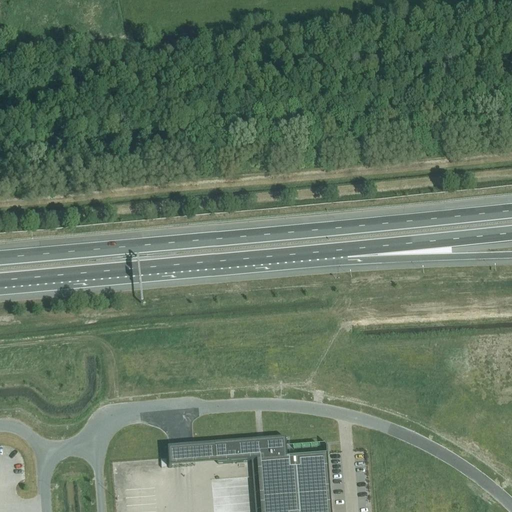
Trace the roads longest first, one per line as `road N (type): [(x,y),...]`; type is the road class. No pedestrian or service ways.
road 1 (motorway): [(511,209),(0,257)]
road 2 (unclassified): [(87,439),(127,413),(306,407),(414,439),(511,508)]
road 3 (motorway): [(0,281),(344,250)]
road 4 (motorway): [(344,250),(511,233)]
road 5 (motorway): [(344,250),(511,254)]
